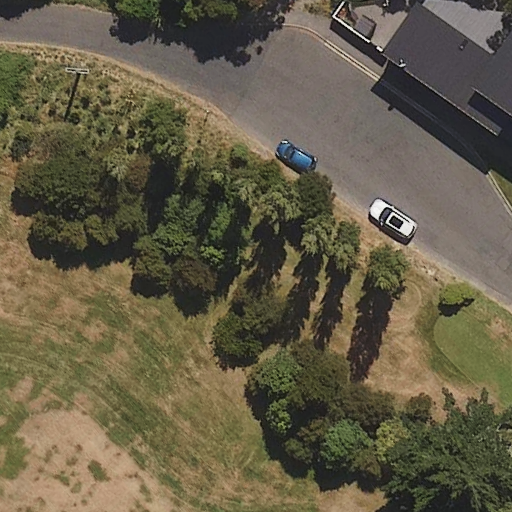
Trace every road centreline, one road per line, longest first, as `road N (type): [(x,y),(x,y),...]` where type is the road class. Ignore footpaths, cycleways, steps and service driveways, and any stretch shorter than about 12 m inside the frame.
road 1 (residential): [(511,266),(481,246),(414,169),(280,90),(184,57)]
road 2 (unclassified): [(0,19),(184,57)]
